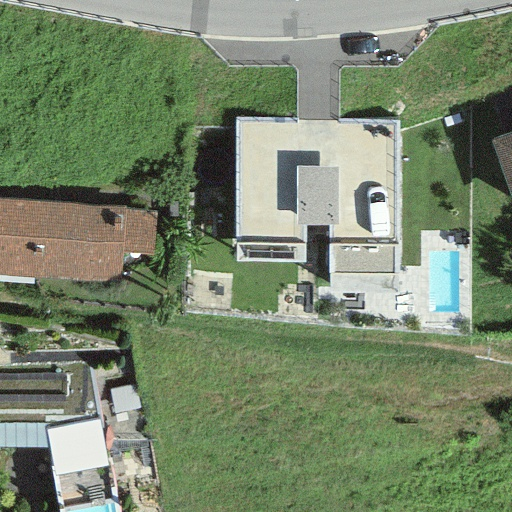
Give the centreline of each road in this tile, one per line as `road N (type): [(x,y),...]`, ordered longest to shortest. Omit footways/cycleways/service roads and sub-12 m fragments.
road 1 (track): [(0,294),(511,334)]
road 2 (residential): [(165,0),(271,12),(389,0)]
